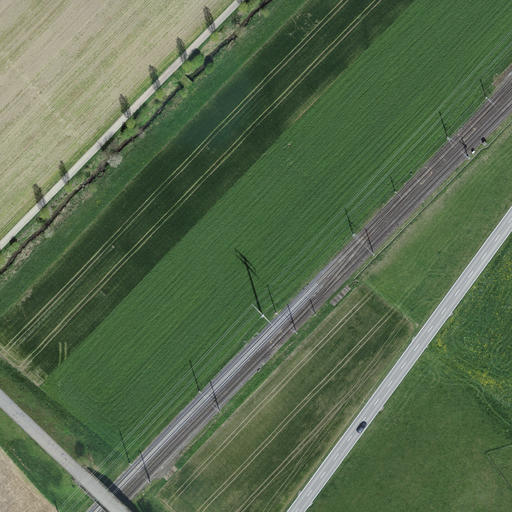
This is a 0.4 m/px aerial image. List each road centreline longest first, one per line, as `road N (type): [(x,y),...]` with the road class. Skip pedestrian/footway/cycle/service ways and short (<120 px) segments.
road 1 (secondary): [(511,217),(295,511)]
road 2 (unclassified): [(0,246),(239,0)]
road 3 (unclassified): [(119,511),(0,398)]
